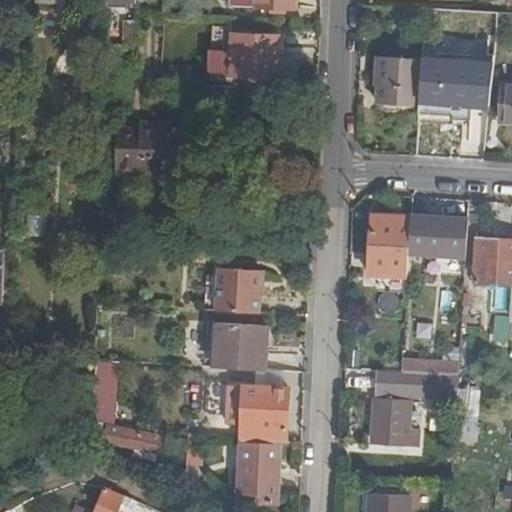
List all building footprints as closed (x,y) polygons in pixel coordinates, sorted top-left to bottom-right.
[(0,0),(0,8),(15,3),(15,0),(0,0)] [(452,11),(425,9),(424,23),(456,24),(457,14),(452,14),(452,11)] [(498,38),(499,13),(482,12),(481,37),(498,38)] [(127,58),(138,58),(139,17),(128,17),(127,58)] [(231,74),(280,76),(282,36),(232,34),(231,74)] [(379,106),(419,107),(422,60),(381,58),(379,86),(379,106)] [(440,67),(425,67),(422,106),(440,106),(440,98),(475,100),(476,79),(462,79),(462,71),(440,70),(440,67)] [(502,121),(511,121),(511,85),(504,85),(502,121)] [(172,176),(173,124),(143,123),(143,131),(119,130),(117,174),(172,176)] [(411,223),(412,216),(373,214),(370,275),(409,278),(409,253),(410,251),(411,223)] [(429,224),(411,223),(410,251),(409,253),(460,256),(460,267),(466,267),(469,220),(430,217),(429,224)] [(511,239),(479,238),(477,281),(511,282),(511,239)] [(0,302),(6,303),(7,303),(11,248),(0,252),(0,302)] [(205,309),(260,312),(261,269),(207,267),(205,309)] [(215,367),(265,370),(267,324),(218,322),(215,367)] [(403,360),(403,372),(430,373),(430,362),(403,360)] [(94,378),(92,418),(108,419),(110,369),(95,368),(94,378)] [(430,373),(403,372),(402,377),(378,376),(377,391),(429,393),(430,373)] [(283,441),(287,441),(289,389),(245,386),(245,381),(231,381),(229,414),(243,415),(242,438),(242,440),(283,441)] [(374,442),(418,444),(419,430),(410,430),(411,402),(376,400),(374,442)] [(135,447),(158,451),(161,452),(164,436),(109,426),(106,442),(135,447)] [(190,432),(188,463),(204,464),(206,434),(190,432)] [(280,501),(283,441),(242,440),(240,470),(235,470),(234,484),(239,484),(240,491),(260,493),(261,500),(280,501)] [(157,459),(158,451),(135,447),(133,455),(157,459)] [(96,511),(117,511),(125,496),(108,489),(96,511)] [(370,511),(409,511),(410,494),(371,493),(370,511)] [(130,511),(136,500),(125,496),(117,511),(130,511)] [(29,511),(25,502),(10,510),(10,511),(29,511)]
